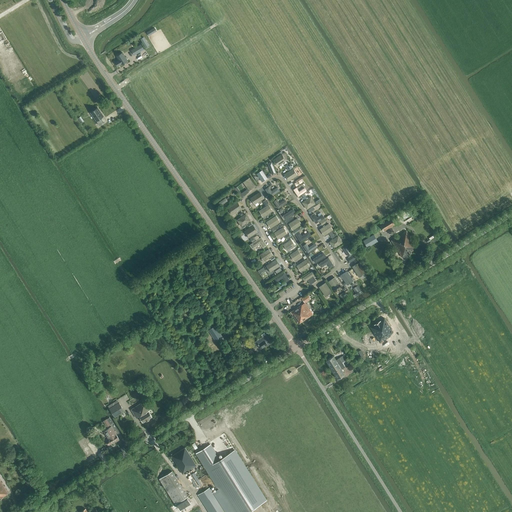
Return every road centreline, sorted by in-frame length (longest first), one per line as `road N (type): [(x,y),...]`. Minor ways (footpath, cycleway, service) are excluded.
road 1 (tertiary): [(82,38),(274,314)]
road 2 (tertiary): [(35,511),(297,348)]
road 3 (tertiary): [(297,348),(511,214)]
road 4 (unclassified): [(399,511),(297,348)]
road 5 (residential): [(301,292),(336,261),(285,182),(270,180)]
road 6 (residential): [(270,180),(245,198),(246,208),(301,292)]
